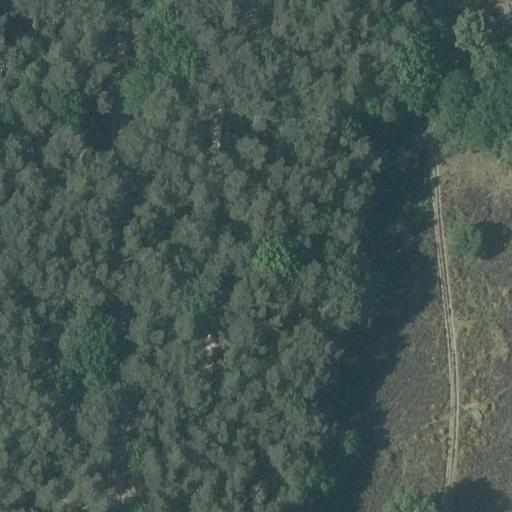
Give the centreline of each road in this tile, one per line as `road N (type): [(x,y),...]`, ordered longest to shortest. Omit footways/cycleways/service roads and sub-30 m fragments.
road 1 (track): [(102,511),(122,99),(147,0)]
road 2 (track): [(424,0),(433,39),(455,447),(440,511)]
